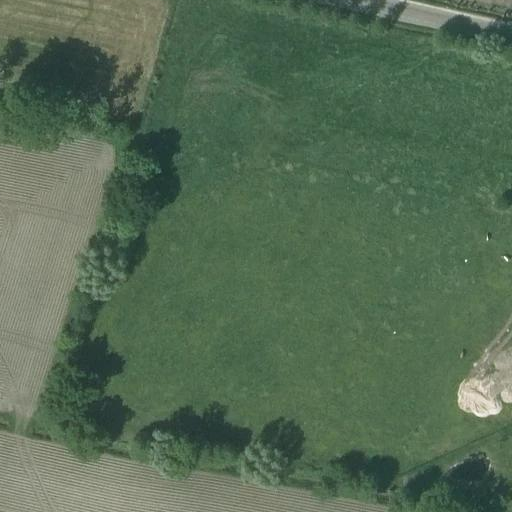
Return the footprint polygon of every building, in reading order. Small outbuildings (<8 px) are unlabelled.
[(511,228),(511,194),(482,189),(476,221),(511,228)] [(448,215),(450,203),(441,201),(438,213),(448,215)] [(445,227),(448,215),(438,213),(436,225),(445,227)] [(511,260),(511,228),(476,221),(469,252),(511,260)] [(511,292),(511,260),(469,252),(463,283),(511,292)] [(429,276),(432,264),(422,262),(420,274),(429,276)] [(427,288),(429,276),(420,274),(418,286),(427,288)] [(509,325),(511,308),(511,292),(463,283),(457,315),(509,325)]
